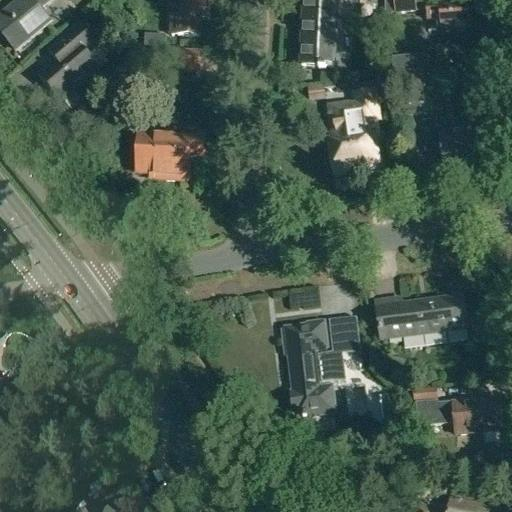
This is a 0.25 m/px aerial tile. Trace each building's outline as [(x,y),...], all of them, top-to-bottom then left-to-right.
[(22,0),(0,19),(0,33),(16,53),(50,25),(39,12),(53,0),(22,0)] [(209,22),(209,21),(210,0),(179,0),(178,20),(175,20),(174,40),(202,41),(202,22),(209,22)] [(303,0),(300,67),(332,69),(336,0),(303,0)] [(420,0),(398,0),(400,16),(421,15),(420,0)] [(467,4),(425,7),(426,23),(439,22),(440,34),(469,32),(467,4)] [(56,63),(41,76),(62,101),(96,73),(84,60),(97,49),(78,26),(47,52),(56,63)] [(155,52),(154,73),(198,75),(199,55),(155,52)] [(423,88),(422,74),(389,77),(390,91),(423,88)] [(333,173),(334,173),(334,175),(354,172),(355,178),(377,175),(376,170),(381,170),(374,124),(377,123),(373,95),(355,98),(357,106),(329,110),(333,137),(328,138),(332,161),(331,161),(330,162),(329,163),(328,164),(327,165),(327,166),(327,167),(327,169),(327,170),(328,171),(329,172),(330,173),(331,173),(333,173)] [(428,157),(442,155),(443,166),(483,161),(480,138),(472,139),(471,139),(469,129),(455,131),(453,122),(424,125),(428,157)] [(137,159),(136,170),(137,170),(137,176),(166,177),(165,183),(182,184),(183,176),(189,176),(190,158),(203,158),(204,139),(177,137),(177,138),(139,136),(138,159),(137,159)] [(381,343),(467,331),(463,300),(402,308),(401,301),(376,305),(381,343)] [(318,393),(318,388),(364,382),(357,321),(328,324),(333,358),(314,360),(314,356),(326,354),(322,325),(307,327),(307,330),(283,333),(286,359),(290,358),(295,396),(290,397),(293,415),(296,415),(297,420),(333,415),(330,392),(318,393)] [(435,392),(413,394),(414,406),(436,404),(435,392)] [(397,421),(395,398),(379,400),(381,422),(397,421)] [(452,406),(455,438),(503,434),(500,402),(452,406)]
